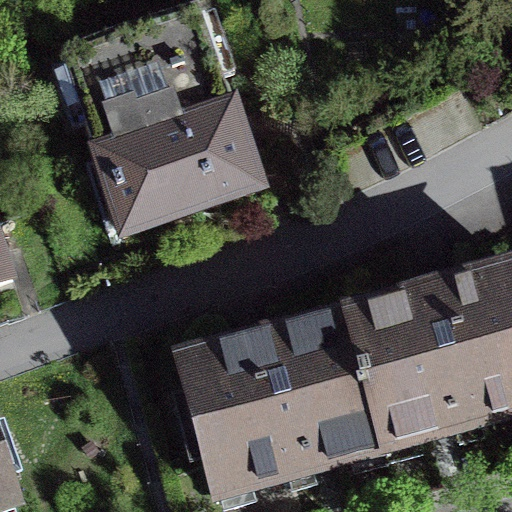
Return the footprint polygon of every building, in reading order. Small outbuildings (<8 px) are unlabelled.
[(68,66),(126,232),(257,187),(230,109),(199,21),(68,66)] [(0,242),(0,284),(13,279),(0,242)] [(511,272),(347,318),(384,453),(511,417),(511,272)] [(384,453),(347,318),(176,364),(213,499),(384,453)] [(0,506),(17,501),(0,454),(0,506)]
